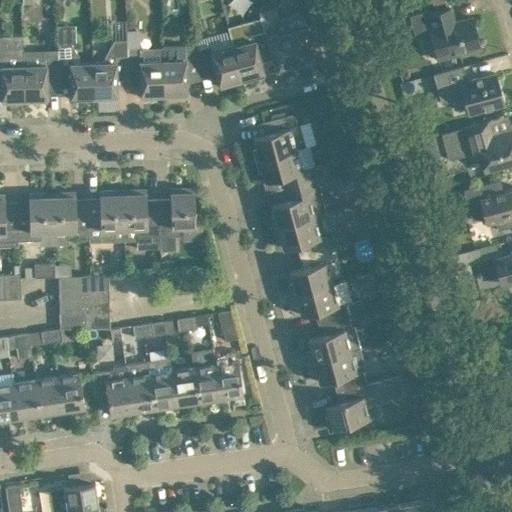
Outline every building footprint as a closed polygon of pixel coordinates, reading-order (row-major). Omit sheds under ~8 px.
[(428,10),(411,14),(416,34),(432,37),(438,59),(439,58),(438,55),(453,51),(454,54),(480,47),(472,16),(454,21),(451,7),(429,13),(428,10)] [(275,27),(265,30),(271,54),(272,58),(276,57),(283,55),(285,64),(286,69),(309,63),(308,58),(314,56),(319,55),(311,24),(306,25),(306,23),(303,15),(300,12),(296,12),(279,17),(275,20),(274,24),(275,27)] [(397,12),(385,15),(388,25),(399,21),(397,12)] [(242,33),(230,36),(233,45),(241,76),(242,81),(264,75),(263,70),(261,61),(259,57),(271,54),(265,30),(261,16),(239,22),(242,33)] [(79,62),(79,55),(70,42),(74,38),(74,31),(69,27),(58,27),(59,43),(58,43),(59,57),(58,57),(59,81),(71,81),(71,99),(94,99),(93,61),(79,62)] [(3,36),(0,36),(0,83),(1,83),(1,89),(2,102),(25,101),(23,64),(23,50),(23,49),(23,45),(3,46),(3,36)] [(105,61),(93,61),(94,94),(94,99),(117,98),(117,93),(117,85),(116,79),(128,79),(127,54),(127,46),(127,38),(114,39),(105,55),(105,61)] [(184,46),(162,46),(163,59),(164,92),(164,96),(187,95),(186,91),(186,83),(186,76),(199,76),(201,76),(201,73),(196,49),(196,45),(184,46)] [(212,50),(210,45),(198,48),(196,49),(201,73),(215,69),(220,87),(242,81),(233,45),(212,50)] [(141,46),(127,46),(127,54),(128,79),(140,78),(140,84),(141,92),(141,97),(164,96),(164,92),(163,59),(162,46),(141,47),(141,46)] [(45,63),(23,64),(24,96),(25,101),(47,100),(47,96),(47,95),(47,82),(59,81),(58,57),(45,57),(45,63)] [(463,64),(433,73),(441,103),(464,96),(469,112),(503,103),(495,72),(467,80),(463,64)] [(271,131),(254,136),(257,147),(254,148),(257,158),(296,148),(296,149),(306,146),(306,145),(301,124),(297,125),(297,124),(294,112),(285,115),(272,118),(268,119),(271,131)] [(463,126),(441,132),(448,158),(470,152),(471,156),(479,154),(480,159),(482,159),(485,170),(511,162),(511,133),(511,129),(498,133),(492,134),(488,120),(463,126)] [(338,126),(322,130),(324,136),(325,139),(340,135),(338,126)] [(424,137),(418,139),(423,159),(429,158),(424,137)] [(296,148),(257,158),(257,159),(260,169),(262,168),(265,180),(283,175),(286,187),(312,180),(312,179),(309,167),(301,169),(296,149),(296,148)] [(310,166),(309,167),(312,179),(312,180),(317,178),(317,177),(327,175),(323,163),(310,166)] [(289,198),(272,203),(275,214),(273,214),(275,225),(314,215),(326,212),(317,178),(312,180),(286,187),(289,198)] [(492,181),(463,188),(472,219),(484,216),(486,223),(495,221),(497,229),(511,225),(511,187),(503,190),(495,192),(492,181)] [(195,224),(194,186),(193,186),(193,190),(186,190),(186,187),(170,187),(170,197),(158,198),(160,246),(160,249),(167,249),(176,249),(175,234),(183,234),(182,225),(195,224)] [(146,198),(146,188),(130,189),(130,192),(123,193),(124,227),(136,226),(137,247),(160,246),(158,198),(146,198)] [(115,193),(115,189),(99,190),(99,196),(87,197),(88,224),(89,237),(112,236),(112,227),(124,227),(123,193),(115,193)] [(59,195),(52,195),(53,229),(66,229),(66,238),(69,238),(89,237),(88,224),(76,225),(75,197),(75,190),(59,191),(59,195)] [(45,195),(45,192),(28,192),(30,226),(18,227),(18,239),(41,239),(41,230),(53,229),(52,195),(45,195)] [(6,227),(4,193),(0,193),(0,240),(18,239),(18,227),(6,227)] [(314,215),(275,225),(278,236),(281,236),(284,247),(297,244),(301,242),(304,254),(330,247),(336,245),(333,235),(327,236),(327,234),(320,236),(314,215)] [(499,242),(473,249),(476,261),(493,256),(503,254),(499,242)] [(303,267),(290,270),(293,281),(291,282),(294,293),(332,282),(327,262),(334,260),(330,247),(304,254),(307,265),(303,267)] [(473,249),(457,253),(461,265),(476,261),(473,249)] [(511,251),(476,261),(481,279),(498,274),(500,282),(511,279),(511,251)] [(24,276),(35,276),(55,275),(54,261),(34,262),(34,266),(24,266),(24,276)] [(19,272),(19,263),(13,263),(13,272),(6,272),(6,298),(21,297),(20,276),(20,272),(19,272)] [(84,287),(109,286),(108,273),(83,274),(84,287)] [(59,288),(84,287),(83,274),(58,275),(59,288)] [(332,282),(294,293),(296,304),(299,303),(302,314),(315,311),(319,309),(322,321),(348,314),(345,301),(338,303),(332,283),(332,282)] [(84,300),(109,299),(109,286),(84,287),(84,300)] [(59,301),(84,300),(84,287),(59,288),(59,301)] [(350,313),(363,309),(360,298),(347,302),(350,313)] [(85,312),(110,311),(109,299),(84,300),(85,312)] [(60,313),(85,312),(84,300),(59,301),(60,313)] [(226,339),(238,336),(230,309),(218,311),(226,339)] [(110,327),(110,311),(85,312),(85,327),(110,327)] [(85,327),(85,312),(60,313),(60,326),(85,327)] [(188,328),(197,327),(195,314),(186,316),(188,328)] [(321,334),(308,337),(311,348),(309,349),(312,360),(350,350),(360,347),(354,325),(351,326),(348,314),(322,321),(325,333),(321,334)] [(179,330),(188,328),(186,316),(177,317),(179,330)] [(144,335),(153,333),(165,332),(163,319),(142,322),(144,335)] [(122,338),(135,336),(144,335),(142,322),(120,326),(122,338)] [(52,340),(62,339),(60,326),(50,328),(52,340)] [(112,340),(122,338),(120,326),(110,327),(112,340)] [(43,342),(52,340),(50,328),(41,329),(43,342)] [(32,356),(28,331),(6,334),(8,347),(17,346),(19,358),(32,356)] [(0,348),(8,347),(6,334),(0,335),(0,348)] [(350,350),(312,360),(315,370),(317,370),(320,381),(332,378),(338,377),(341,388),(366,381),(363,370),(366,369),(360,347),(350,350)] [(199,355),(192,356),(193,365),(198,399),(215,396),(215,399),(221,398),(215,361),(213,348),(202,349),(199,355)] [(227,360),(215,361),(221,398),(226,398),(226,395),(243,392),(236,350),(226,351),(227,360)] [(177,405),(171,368),(169,356),(147,359),(149,371),(155,405),(171,403),(171,406),(177,405)] [(133,412),(139,411),(138,408),(155,405),(149,371),(147,359),(126,362),(127,375),(133,412)] [(133,412),(127,375),(126,362),(112,365),(113,368),(92,371),(96,402),(108,400),(110,412),(127,410),(128,413),(133,412)] [(177,405),(182,404),(182,401),(198,399),(193,365),(171,368),(177,405)] [(63,411),(68,410),(68,407),(85,405),(82,385),(80,371),(57,374),(63,411)] [(0,374),(0,417),(13,416),(13,419),(19,418),(13,381),(12,373),(0,374)] [(339,401),(326,404),(329,416),(327,416),(330,428),(369,417),(365,405),(404,395),(398,373),(366,381),(341,388),(344,400),(339,401)] [(63,411),(57,374),(35,378),(40,412),(57,409),(57,412),(63,411)] [(19,418),(24,417),(24,414),(40,412),(35,378),(13,381),(19,418)] [(493,411),(503,408),(500,398),(491,401),(493,411)] [(63,486),(49,488),(51,497),(58,500),(59,510),(67,509),(103,503),(102,494),(97,494),(95,481),(63,486)] [(9,511),(23,511),(22,503),(19,483),(5,485),(9,511)] [(433,511),(432,498),(408,501),(409,511),(433,511)] [(386,511),(409,511),(408,501),(386,505),(386,511)] [(59,510),(53,511),(104,511),(103,503),(67,509),(59,510)]
